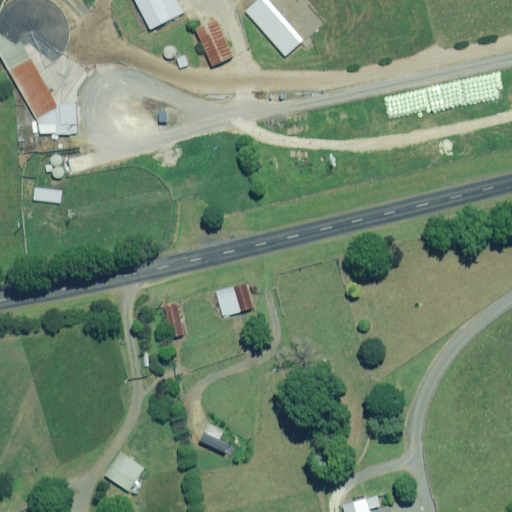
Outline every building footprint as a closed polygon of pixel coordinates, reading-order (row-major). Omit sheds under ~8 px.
[(186,12),(179,0),(137,0),(153,30),(186,12)] [(305,41),(268,0),(261,0),(248,12),(288,57),(305,41)] [(238,56),(222,20),(198,30),(214,67),(227,61),(238,56)] [(15,43),(0,32),(0,47),(43,126),(42,134),(81,134),(82,105),(60,105),(24,40),(15,43)] [(171,45),(168,46),(167,47),(166,48),(165,49),(165,50),(164,52),(164,53),(164,55),(165,56),(165,57),(166,58),(167,59),(168,60),(170,61),(171,61),(172,61),(174,61),(175,61),(176,60),(178,59),(178,58),(179,57),(180,56),(180,54),(180,53),(180,51),(180,50),(179,49),(178,48),(177,47),(176,46),(175,45),(173,45),(172,45),(171,45)] [(181,114),(167,113),(166,122),(180,123),(181,114)] [(65,192),(39,189),(37,201),(64,204),(65,192)] [(256,307),(250,284),(218,294),(224,316),(256,307)] [(147,469),(123,453),(108,476),(131,492),(147,469)] [(383,507),(380,497),(345,507),(346,511),(370,511),(383,507)]
